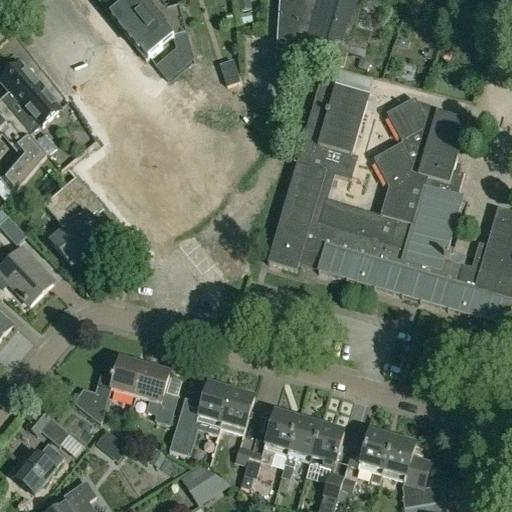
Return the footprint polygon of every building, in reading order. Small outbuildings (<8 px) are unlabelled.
[(157,3),(159,0),(102,0),(98,4),(146,64),(173,42),(187,39),(179,9),(165,13),(157,3)] [(251,12),(249,0),(235,0),(238,15),(251,12)] [(279,0),(276,54),(312,63),(342,71),(360,0),(279,0)] [(432,32),(427,45),(439,49),(444,36),(432,32)] [(364,60),(370,37),(354,33),(348,56),(364,60)] [(0,85),(24,114),(16,122),(30,140),(60,114),(42,94),(44,91),(34,79),(32,82),(20,68),(9,77),(7,74),(0,80),(0,85)] [(319,274),(318,277),(504,332),(511,304),(511,217),(498,214),(487,250),(479,248),(472,273),(449,266),(450,263),(444,262),(461,204),(457,202),(464,179),(453,176),(468,126),(436,116),(437,112),(416,106),(415,103),(387,118),(402,146),(402,147),(401,149),(373,163),(389,192),(381,219),(326,203),(333,179),(351,184),(358,161),(352,160),(369,101),(367,100),(373,82),(328,69),(323,87),(319,86),(302,146),(303,147),(267,268),(297,277),(299,268),(319,274)] [(182,104),(112,155),(126,173),(139,164),(174,211),(179,208),(193,228),(262,177),(255,167),(281,148),(240,91),(214,110),(210,104),(192,117),(182,104)] [(16,122),(8,113),(0,120),(0,140),(1,140),(19,160),(0,182),(0,184),(13,199),(47,159),(30,140),(16,122)] [(91,224),(88,227),(83,221),(98,208),(76,182),(44,210),(66,235),(51,248),(71,271),(105,241),(91,224)] [(26,243),(7,223),(0,229),(0,234),(17,252),(26,243)] [(0,274),(0,279),(24,305),(30,311),(54,288),(21,254),(0,274)] [(0,345),(13,331),(0,319),(0,305),(2,303),(0,301),(0,345)] [(120,364),(114,385),(101,381),(96,398),(84,395),(74,408),(101,430),(112,395),(136,403),(145,371),(120,364)] [(171,379),(145,371),(136,403),(150,407),(147,416),(159,419),(157,427),(170,430),(178,404),(165,400),(171,379)] [(231,396),(208,389),(197,427),(200,428),(210,431),(208,437),(219,440),(221,434),(231,396)] [(243,441),(254,403),(231,396),(221,434),(243,441)] [(37,442),(40,437),(59,452),(69,440),(40,416),(26,433),(37,442)] [(298,424),(275,418),(265,456),(286,462),(287,462),(298,424)] [(197,427),(179,422),(170,455),(190,461),(200,428),(197,427)] [(321,431),(298,424),(287,462),(286,462),(284,470),(285,470),(294,472),(295,465),(298,465),(311,469),(312,464),(321,431)] [(321,431),(312,464),(311,469),(333,476),(344,438),(321,431)] [(107,458),(118,444),(107,435),(96,450),(107,458)] [(384,471),(393,443),(370,436),(360,469),(373,473),(371,478),(373,478),(371,486),(379,488),(382,481),(384,471)] [(416,450),(393,443),(384,471),(382,481),(383,476),(395,480),(394,484),(404,487),(403,492),(405,511),(407,511),(424,509),(422,493),(424,494),(431,467),(412,461),(416,450)] [(39,461),(32,455),(21,468),(24,471),(14,483),(34,500),(55,475),(55,474),(63,464),(48,451),(39,461)] [(236,464),(248,468),(252,456),(240,453),(236,464)] [(156,454),(150,465),(158,471),(165,460),(156,454)] [(248,468),(241,493),(249,496),(253,483),(256,484),(261,469),(263,460),(252,456),(248,468)] [(200,470),(181,484),(200,510),(231,489),(200,470)] [(291,485),(294,472),(285,470),(282,483),(291,485)] [(330,480),(320,511),(335,511),(340,495),(341,495),(344,484),(330,480)] [(352,499),(356,487),(344,484),(341,495),(352,499)]
